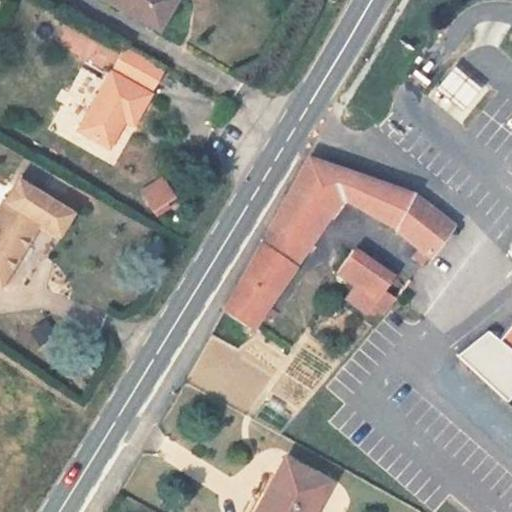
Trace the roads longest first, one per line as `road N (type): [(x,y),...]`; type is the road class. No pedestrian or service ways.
road 1 (secondary): [(66,511),(379,0)]
road 2 (unknown): [(511,272),(391,367),(372,399),(377,413),(494,511)]
